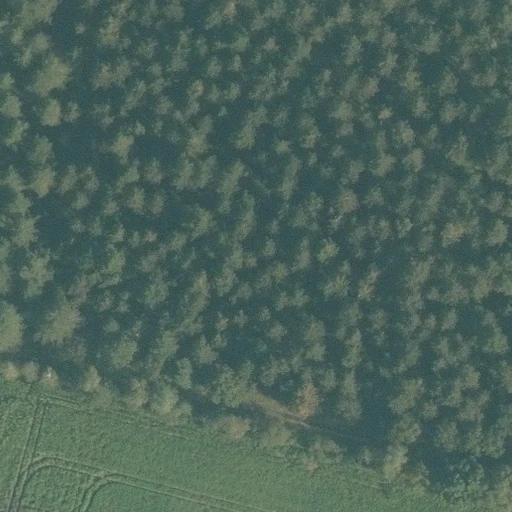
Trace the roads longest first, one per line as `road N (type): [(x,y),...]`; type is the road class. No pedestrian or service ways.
road 1 (track): [(511,453),(502,466),(466,463),(0,345)]
road 2 (track): [(75,0),(36,354)]
